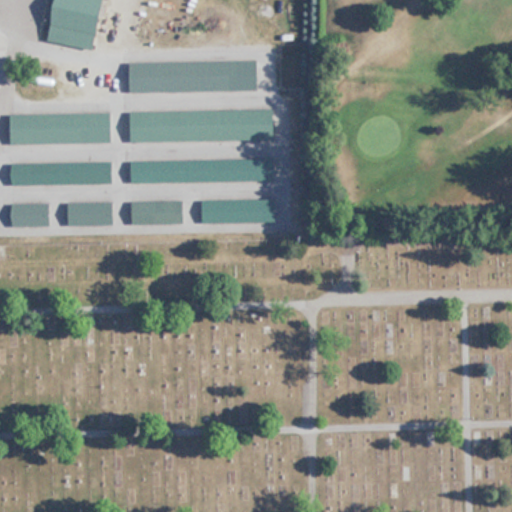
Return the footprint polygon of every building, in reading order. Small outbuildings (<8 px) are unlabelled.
[(99,49),(106,0),(58,0),(52,41),(99,49)] [(260,62),(131,62),(131,91),(260,91),(260,62)] [(276,111),(132,111),(132,141),(277,141),(276,111)] [(12,114),(12,143),(114,143),(114,113),(12,114)] [(276,180),(276,160),(133,161),(133,182),(276,180)] [(114,163),(13,163),(13,184),(114,184),(114,163)] [(203,199),(203,222),(277,222),(277,199),(203,199)] [(134,223),(185,223),(185,201),(134,201),(134,223)] [(115,203),(69,203),(69,224),(115,224),(115,203)] [(52,204),(14,204),(14,225),(52,225),(52,204)]
